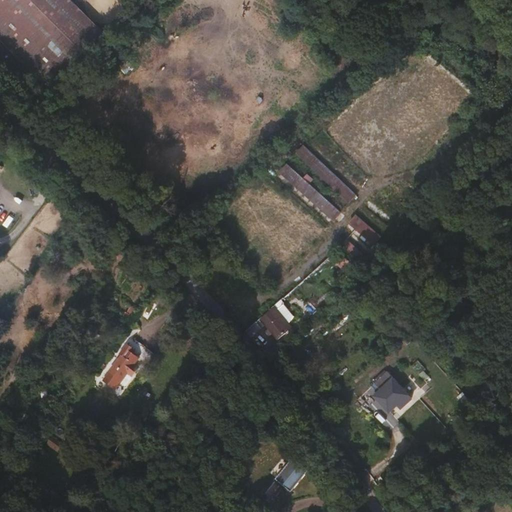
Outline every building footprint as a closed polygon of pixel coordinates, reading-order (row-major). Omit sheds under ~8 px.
[(71,0),(0,0),(0,38),(45,84),(100,28),(71,0)] [(356,194),(304,145),(298,152),(349,201),(356,194)] [(287,162),(281,169),(334,217),(340,210),(287,162)] [(264,167),(252,176),(256,182),(268,173),(264,167)] [(356,213),(350,220),(374,241),(381,234),(356,213)] [(348,233),(340,242),(362,263),(371,255),(348,233)] [(365,239),(361,244),(371,253),(375,248),(365,239)] [(266,310),(260,316),(276,334),(282,328),(266,310)] [(260,325),(255,320),(244,329),(249,334),(260,325)] [(155,353),(131,335),(117,354),(121,356),(103,381),(115,389),(127,373),(131,376),(139,364),(144,368),(155,353)] [(387,369),(370,382),(376,389),(373,392),(387,410),(406,393),(387,369)] [(315,394),(309,400),(315,406),(321,400),(315,394)] [(295,458),(278,480),(293,493),(311,471),(295,458)]
